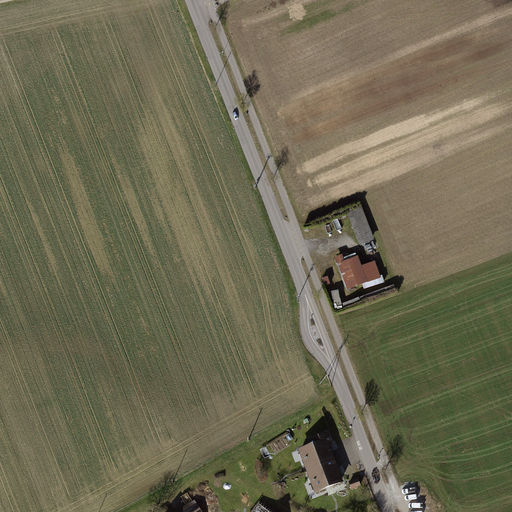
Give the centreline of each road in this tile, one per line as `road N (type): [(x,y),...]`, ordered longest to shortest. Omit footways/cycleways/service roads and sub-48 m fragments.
road 1 (tertiary): [(304,289),(191,0)]
road 2 (tertiary): [(389,511),(334,370)]
